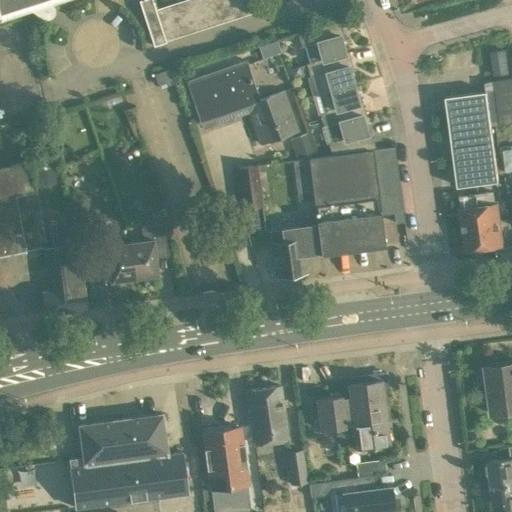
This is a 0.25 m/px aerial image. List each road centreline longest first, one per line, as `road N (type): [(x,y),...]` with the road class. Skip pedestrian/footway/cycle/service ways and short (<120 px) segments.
road 1 (secondary): [(0,376),(211,335),(432,308)]
road 2 (residential): [(432,308),(412,124),(377,0)]
road 3 (residential): [(454,511),(432,308)]
